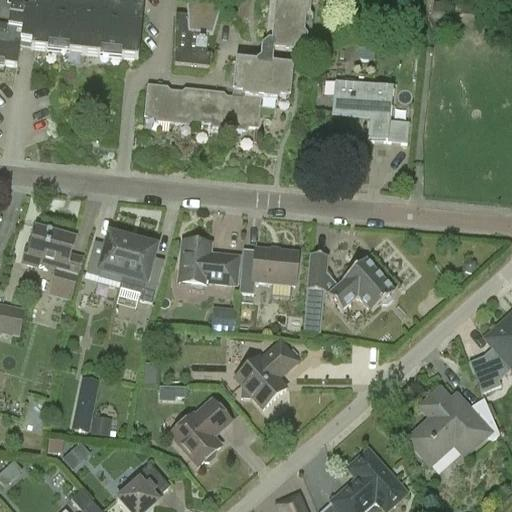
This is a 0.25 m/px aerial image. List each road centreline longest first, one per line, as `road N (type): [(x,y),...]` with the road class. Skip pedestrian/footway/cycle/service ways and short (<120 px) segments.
road 1 (residential): [(0,175),(511,227)]
road 2 (residential): [(239,511),(511,270)]
